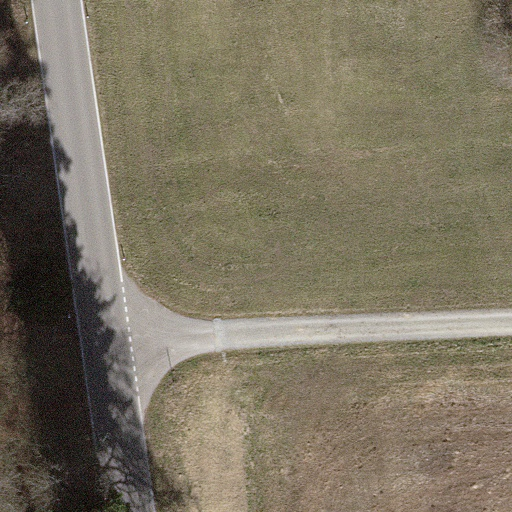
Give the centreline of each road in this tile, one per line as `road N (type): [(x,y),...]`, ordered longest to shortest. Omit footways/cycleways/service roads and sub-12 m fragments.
road 1 (tertiary): [(62,0),(133,511)]
road 2 (track): [(111,349),(511,330)]
